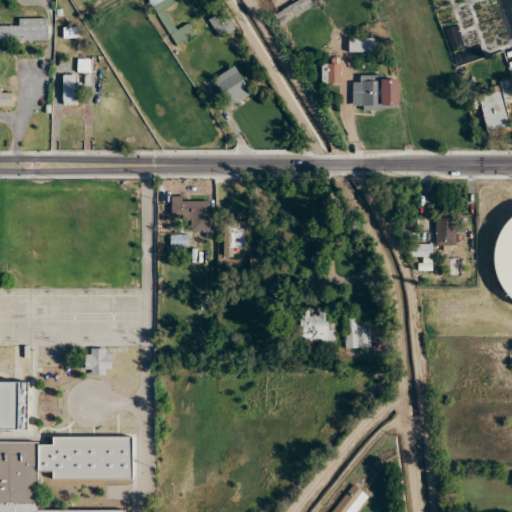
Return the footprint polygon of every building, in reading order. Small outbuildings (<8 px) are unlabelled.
[(148,0),(176,46),(195,35),(188,23),(176,30),(165,11),(175,5),(172,0),(148,0)] [(285,23),(313,4),(310,0),(298,0),(278,14),(285,23)] [(235,29),(224,10),(209,19),(219,38),(235,29)] [(49,19),(18,19),(18,26),(0,26),(0,41),(49,42),(49,19)] [(451,52),(464,48),(457,25),(444,30),(451,52)] [(377,38),(349,38),(349,52),(377,52),(377,38)] [(484,55),(480,45),(454,56),(458,66),(484,55)] [(91,71),(91,59),(78,59),(78,71),(91,71)] [(322,84),(340,84),(340,63),(322,63),(322,84)] [(251,93),(234,67),(213,80),(230,107),(251,93)] [(62,105),(78,105),(78,74),(62,74),(62,105)] [(353,110),(398,109),(398,77),(352,78),(353,110)] [(487,133),(510,128),(504,99),(511,97),(511,80),(493,84),(494,89),(470,94),(473,105),(481,103),(487,133)] [(0,106),(12,107),(12,89),(0,88),(0,106)] [(190,231),(210,231),(209,197),(171,198),(171,220),(190,220),(190,231)] [(435,218),(435,247),(457,247),(457,218),(435,218)] [(251,220),(223,220),(223,256),(240,256),(240,247),(251,247),(251,220)] [(511,233),(505,251),(505,257),(503,260),(503,297),(511,300),(511,233)] [(189,247),(189,235),(170,235),(170,247),(189,247)] [(432,244),(408,244),(408,258),(419,258),(419,270),(432,270),(432,244)] [(333,311),(300,311),(300,342),(333,342),(333,311)] [(344,312),(344,348),(369,348),(369,322),(360,322),(360,312),(344,312)] [(111,349),(85,349),(85,375),(111,375),(111,349)] [(0,429),(18,429),(19,382),(0,382),(0,429)] [(0,511),(0,442),(39,442),(38,445),(53,445),(53,436),(132,437),(133,479),(53,479),(53,471),(38,471),(38,511),(123,511),(0,511)] [(353,511),(367,494),(353,483),(332,511),(353,511)]
